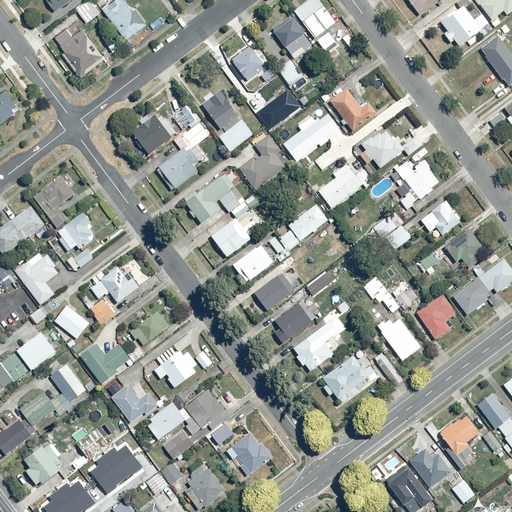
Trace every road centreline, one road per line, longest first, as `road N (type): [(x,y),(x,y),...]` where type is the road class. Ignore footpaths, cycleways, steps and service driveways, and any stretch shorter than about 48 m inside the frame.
road 1 (residential): [(327,470),(73,125)]
road 2 (residential): [(511,213),(352,0)]
road 3 (tertiary): [(511,330),(327,470)]
road 4 (residential): [(238,0),(73,125)]
road 5 (residential): [(73,125),(0,23)]
